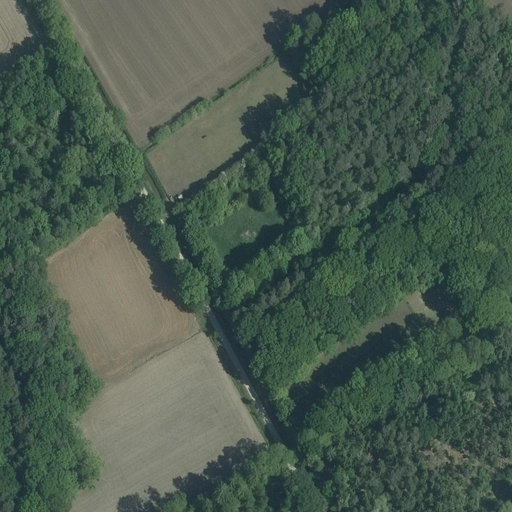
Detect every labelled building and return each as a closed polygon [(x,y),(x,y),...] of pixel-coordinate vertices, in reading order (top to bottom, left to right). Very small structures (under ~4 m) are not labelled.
[(324,98),(319,91),(312,96),(317,104),(324,98)] [(445,161),(452,156),(448,151),(441,156),(433,162),(436,167),(445,161)] [(511,276),(503,282),(509,293),(511,297),(511,276)] [(474,328),(450,342),(447,343),(453,353),(458,350),(457,349),(465,344),(465,345),(470,342),(475,338),(476,339),(478,337),(474,328)] [(497,346),(489,334),(475,344),(483,356),(497,346)]
